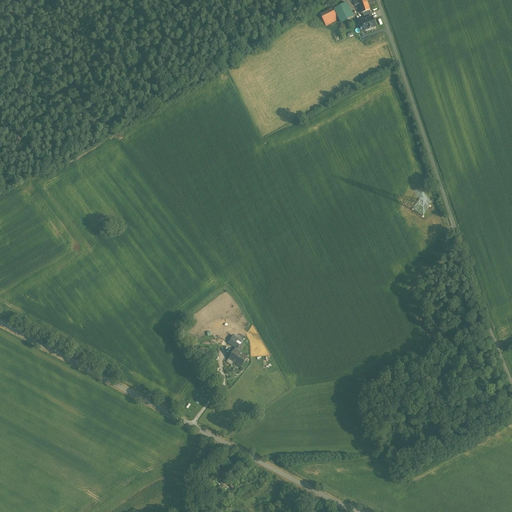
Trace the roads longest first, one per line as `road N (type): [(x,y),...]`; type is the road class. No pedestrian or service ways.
road 1 (unclassified): [(511,383),(377,0)]
road 2 (tertiary): [(0,322),(358,511)]
